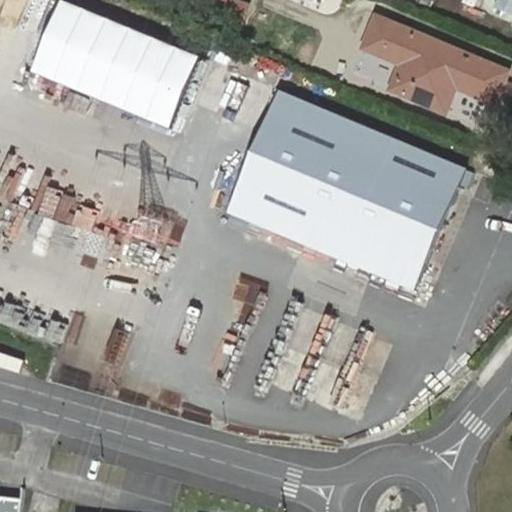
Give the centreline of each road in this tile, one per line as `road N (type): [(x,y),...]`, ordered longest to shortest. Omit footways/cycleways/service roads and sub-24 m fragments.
road 1 (unknown): [(156,340),(249,394),(340,417),(373,409),(430,329)]
road 2 (residential): [(0,397),(282,479)]
road 3 (unknown): [(199,205),(248,250),(430,329)]
road 4 (unknown): [(0,86),(146,153),(199,205)]
road 5 (unknown): [(156,340),(0,261)]
road 6 (unknown): [(156,340),(199,205)]
road 7 (unknown): [(430,329),(480,242),(494,228),(511,226)]
road 8 (unknown): [(199,205),(242,88)]
